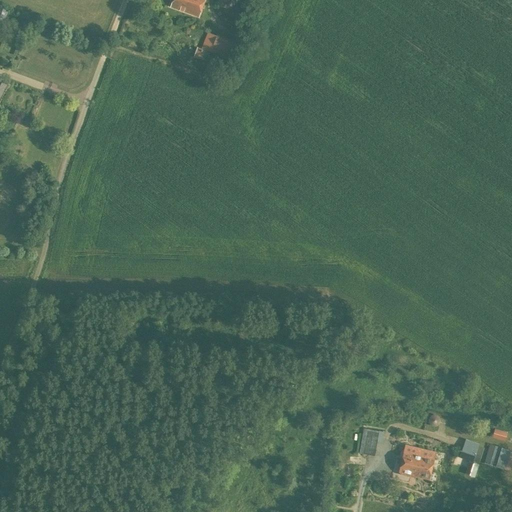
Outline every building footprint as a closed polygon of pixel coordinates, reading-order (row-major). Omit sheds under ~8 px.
[(199,17),(204,0),(173,0),(171,7),(199,17)] [(215,0),(214,4),(234,12),(238,0),(215,0)] [(227,59),(234,42),(205,31),(203,35),(206,37),(201,50),(203,50),(227,59)] [(196,48),(193,57),(206,62),(209,54),(203,51),(203,50),(201,50),(196,48)] [(360,453),(374,455),(379,431),(363,428),(360,453)] [(484,447),(465,442),(460,458),(479,464),(484,447)] [(502,448),(489,444),(484,464),(496,467),(502,448)] [(399,474),(415,477),(416,476),(417,468),(415,468),(416,462),(414,462),(416,455),(403,453),(399,474)] [(429,479),(433,459),(416,455),(414,462),(416,462),(415,468),(417,468),(416,476),(429,479)] [(478,465),(470,463),(466,475),(474,478),(478,465)]
